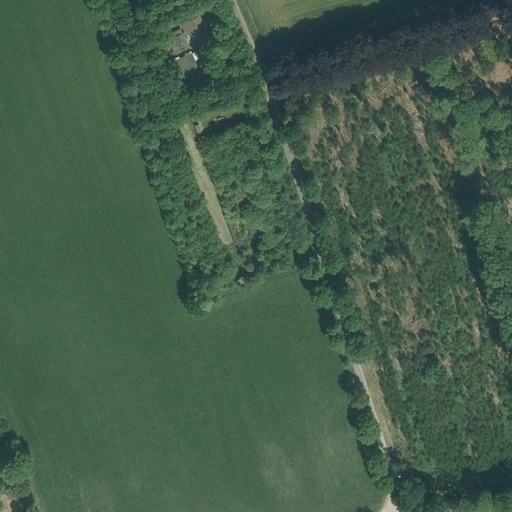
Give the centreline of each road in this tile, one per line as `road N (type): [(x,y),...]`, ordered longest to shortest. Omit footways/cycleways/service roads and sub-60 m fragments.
road 1 (unclassified): [(403,511),(263,75)]
road 2 (unclassified): [(263,75),(511,3)]
road 3 (track): [(511,265),(434,25)]
